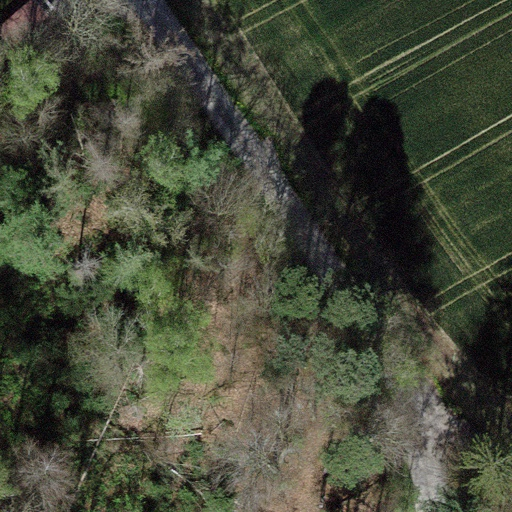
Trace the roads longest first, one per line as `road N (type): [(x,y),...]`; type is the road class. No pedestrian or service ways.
road 1 (track): [(336,276),(148,0)]
road 2 (track): [(336,276),(511,436)]
road 3 (track): [(433,511),(414,396),(392,327)]
